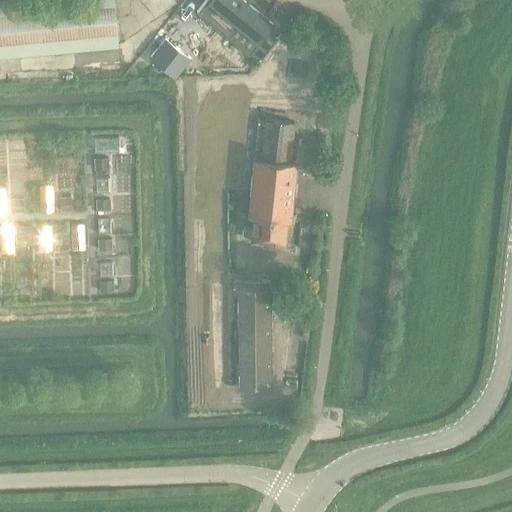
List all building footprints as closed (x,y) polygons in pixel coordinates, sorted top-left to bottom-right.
[(113,0),(0,0),(0,55),(118,45),(113,0)] [(242,0),(206,0),(197,12),(250,55),(252,52),(261,59),(262,59),(277,40),(268,32),(273,25),(242,0)] [(166,38),(150,57),(176,77),(191,58),(166,38)] [(256,159),(249,221),(254,221),(252,241),(286,245),(288,220),(292,220),(297,163),(291,163),(295,123),(266,120),(262,160),(256,159)] [(96,159),(96,169),(108,168),(108,159),(96,159)] [(71,198),(61,199),(62,211),(71,210),(71,198)] [(98,200),(98,210),(110,209),(110,199),(98,200)] [(23,200),(13,200),(14,212),(23,212),(23,200)] [(66,226),(56,226),(56,238),(66,238),(66,226)] [(30,227),(20,228),(21,240),(31,239),(30,227)] [(100,241),(100,251),(112,250),(111,240),(100,241)] [(101,282),(102,292),(114,291),(113,281),(101,282)] [(240,289),(241,387),(271,387),(271,281),(235,281),(235,289),(240,289)]
